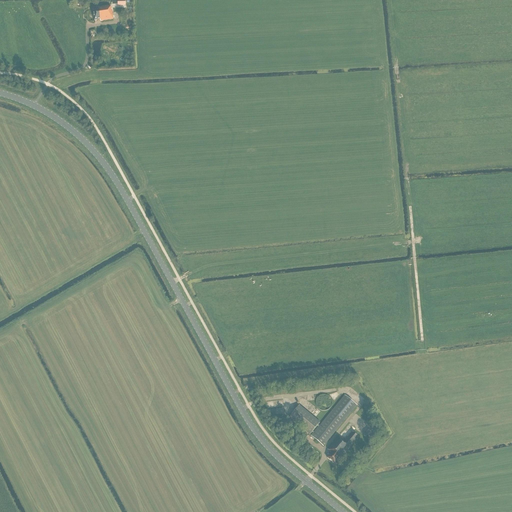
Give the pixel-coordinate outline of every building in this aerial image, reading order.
[(111,10),(110,6),(98,8),(99,9),(93,10),(94,21),(100,20),(100,21),(113,19),(112,10),(111,10)] [(323,446),(357,405),(345,395),(311,436),(323,446)] [(324,411),(325,411),(326,410),(328,410),(329,409),(330,408),(331,406),(332,405),(332,404),(332,403),(332,401),(332,400),(331,399),(330,398),(330,397),(329,396),(328,395),(326,395),(325,395),(324,395),(323,395),(321,395),(320,395),(319,396),(318,397),(317,398),(317,399),(316,400),(316,401),(316,403),(316,404),(316,405),(317,406),(317,408),(318,408),(319,409),(320,410),(321,410),(323,411),(324,411)] [(310,435),(320,422),(299,405),(289,417),(310,435)] [(372,443),(379,433),(371,426),(363,436),(372,443)] [(308,436),(304,432),(299,437),(303,441),(308,436)] [(331,453),(327,458),(334,464),(338,459),(339,460),(358,437),(352,432),(350,435),(345,441),(339,436),(328,450),(331,453)]
